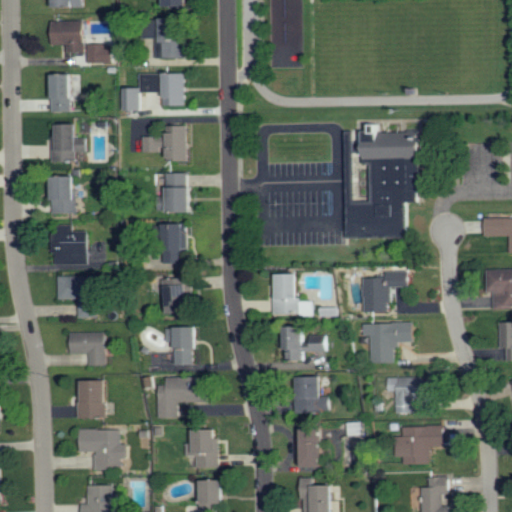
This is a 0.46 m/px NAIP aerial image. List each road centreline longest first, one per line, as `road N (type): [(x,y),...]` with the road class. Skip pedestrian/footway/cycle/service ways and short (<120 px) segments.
road 1 (residential): [(265,511),(262,437),(232,276),(228,0)]
road 2 (residential): [(45,511),(42,405),(16,262),(10,0)]
road 3 (residential): [(490,511),(487,431),(454,318),(449,231)]
